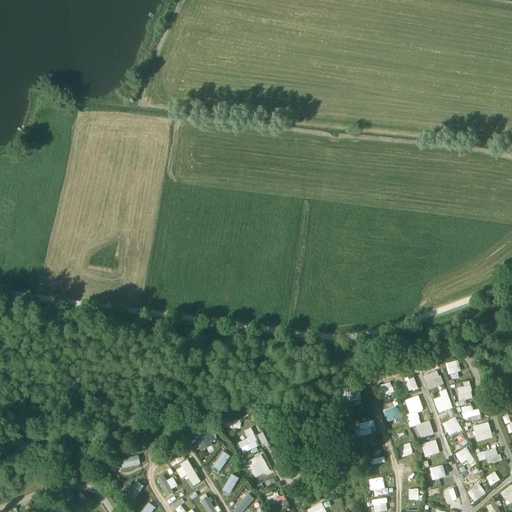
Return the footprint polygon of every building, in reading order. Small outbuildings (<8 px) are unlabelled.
[(452,374),(454,380),(461,377),(456,361),(445,364),(448,375),(452,374)] [(438,371),(423,375),(427,390),(442,386),(438,371)] [(404,381),(410,393),(418,388),(413,377),(404,381)] [(463,383),(464,388),(457,389),(459,395),(455,396),(457,406),(466,405),(465,400),(473,399),(470,382),(463,383)] [(496,388),(500,398),(511,393),(511,389),(509,383),(496,388)] [(434,399),(438,413),(452,410),(447,390),(439,392),(440,398),(434,399)] [(348,392),(349,405),(361,404),(360,391),(348,392)] [(419,396),(404,400),(408,414),(405,415),(409,428),(416,426),(419,438),(434,434),(430,421),(421,423),(417,412),(423,411),(419,396)] [(387,422),(401,419),(398,406),(384,410),(387,422)] [(461,408),(463,419),(474,417),(472,406),(461,408)] [(505,425),(511,423),(509,415),(503,417),(505,425)] [(443,424),(449,437),(462,430),(455,417),(443,424)] [(370,427),(375,426),(374,419),(354,424),(357,437),(372,434),(370,427)] [(472,427),(477,443),(493,438),(488,422),(472,427)] [(251,428),(244,431),(247,439),(238,443),(243,453),(259,446),(251,428)] [(195,438),(198,442),(208,436),(205,432),(195,438)] [(209,437),(198,443),(202,452),(213,446),(209,437)] [(421,445),(425,458),(440,453),(435,440),(421,445)] [(400,458),(413,455),(410,443),(398,446),(400,458)] [(460,464),(467,461),(469,464),(474,461),(467,448),(455,454),(460,464)] [(476,454),(479,462),(487,459),(489,465),(500,461),(496,448),(476,454)] [(219,473),(230,457),(223,452),(212,467),(219,473)] [(257,469),(266,464),(262,455),(248,461),(256,477),(260,475),(257,469)] [(138,456),(121,459),(123,468),(140,465),(138,456)] [(372,465),(386,462),(384,457),(371,460),(372,465)] [(182,468),(176,471),(182,479),(187,476),(193,487),(201,482),(188,460),(180,465),(182,468)] [(429,469),(433,481),(446,477),(442,465),(429,469)] [(465,484),(477,477),(471,467),(459,474),(465,484)] [(486,478),(491,486),(500,480),(495,472),(486,478)] [(166,497),(174,493),(164,475),(157,479),(166,497)] [(229,495),(239,479),(231,475),(222,491),(229,495)] [(369,480),(372,491),(385,488),(383,477),(369,480)] [(133,502),(144,487),(137,481),(126,496),(133,502)] [(479,484),(467,492),(474,502),(486,494),(479,484)] [(508,505),(511,502),(511,485),(501,492),(508,505)] [(453,500),(459,499),(455,487),(450,488),(453,500)] [(426,497),(440,494),(438,488),(425,492),(426,497)] [(409,500),(419,500),(419,489),(409,489),(409,500)] [(244,507),(248,510),(255,502),(246,494),(235,507),(240,511),(244,507)] [(218,511),(216,508),(214,509),(206,496),(199,500),(206,511),(218,511)] [(365,501),(365,511),(377,511),(377,500),(365,501)] [(152,511),(156,509),(148,503),(141,511),(152,511)] [(326,511),(322,503),(305,510),(306,511),(326,511)]
